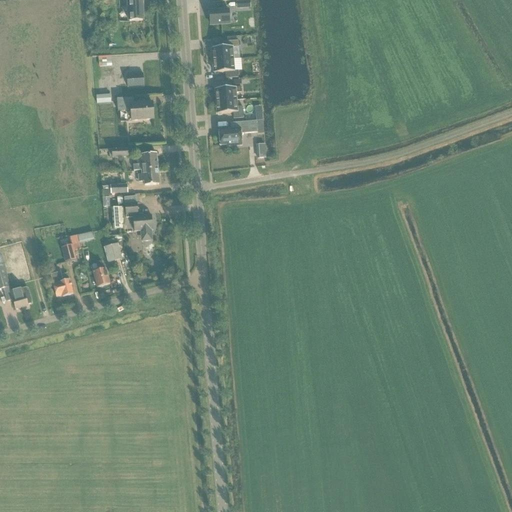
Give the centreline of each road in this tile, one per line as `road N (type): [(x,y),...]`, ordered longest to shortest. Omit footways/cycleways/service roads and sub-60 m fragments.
road 1 (unclassified): [(197,188),(376,160),(511,113)]
road 2 (tertiary): [(226,511),(204,281)]
road 3 (residential): [(0,333),(204,281)]
road 4 (tertiary): [(197,188),(181,0)]
